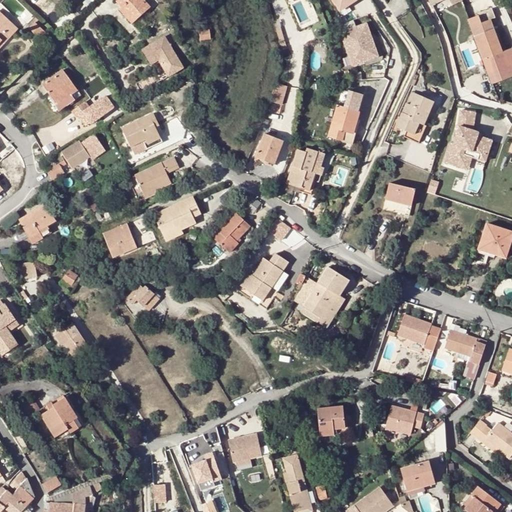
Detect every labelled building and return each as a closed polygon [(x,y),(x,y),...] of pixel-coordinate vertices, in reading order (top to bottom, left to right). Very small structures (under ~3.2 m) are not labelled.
[(144,0),(118,0),(117,2),(122,8),(120,10),(133,24),(151,7),(144,0)] [(333,0),(339,10),(354,0),(333,0)] [(461,1),(451,5),(454,10),(463,6),(461,1)] [(481,11),(483,20),(496,17),(494,9),(481,11)] [(0,48),(18,29),(0,12),(0,48)] [(473,33),(492,83),(511,75),(511,64),(506,66),(501,52),(490,20),(481,24),(478,16),(468,20),(473,33)] [(46,33),(35,23),(30,28),(41,39),(46,33)] [(371,53),(376,51),(366,23),(341,32),(352,65),(372,57),(371,53)] [(207,24),(202,24),(203,30),(199,30),(200,40),(209,39),(207,24)] [(164,35),(142,49),(152,63),(159,59),(161,57),(163,61),(161,62),(169,75),(184,66),(164,35)] [(506,66),(511,64),(511,48),(501,52),(506,66)] [(63,71),(44,84),(58,104),(56,106),(60,111),(75,100),(72,96),(78,92),(63,71)] [(152,74),(137,84),(142,92),(157,83),(152,74)] [(352,92),(343,89),(329,136),(353,144),(356,134),(354,133),(361,111),(359,110),(365,88),(353,88),(352,92)] [(285,93),(273,89),(270,101),(277,103),(282,104),(285,93)] [(81,96),(78,92),(72,96),(75,100),(81,96)] [(434,102),(415,93),(410,105),(406,103),(404,108),(407,109),(406,114),(402,112),(396,126),(407,131),(414,134),(419,124),(423,125),(434,102)] [(115,107),(107,96),(90,108),(86,102),(74,111),(78,117),(80,115),(84,112),(92,123),(92,124),(115,107)] [(478,155),(483,139),(476,136),(470,135),(471,131),(474,113),(459,111),(456,126),(458,126),(451,145),(449,145),(443,163),(458,168),(464,150),(478,155)] [(84,112),(80,115),(88,126),(92,123),(84,112)] [(154,114),(150,115),(156,127),(159,126),(154,114)] [(150,115),(123,128),(131,146),(135,154),(147,149),(162,142),(156,127),(150,115)] [(414,134),(407,131),(404,136),(419,142),(426,126),(423,125),(419,124),(414,134)] [(108,132),(105,126),(89,136),(93,142),(108,132)] [(256,156),(260,158),(274,164),(283,141),(279,139),(273,137),(267,135),(265,134),(256,156)] [(491,141),(483,139),(478,155),(464,150),(458,168),(466,170),(470,158),(484,162),(491,141)] [(80,142),(63,153),(73,168),(89,158),(80,142)] [(298,149),(288,183),(309,190),(314,173),(311,172),(317,152),(311,150),(307,148),(306,152),(298,149)] [(309,190),(288,183),(287,187),(311,195),(317,174),(321,175),(323,167),(320,166),(323,154),(317,152),(311,172),(314,173),(309,190)] [(153,187),(155,191),(171,183),(166,173),(180,167),(175,157),(136,175),(143,192),(153,187)] [(63,161),(48,171),(53,180),(64,173),(61,168),(66,165),(63,161)] [(414,190),(390,184),(386,200),(410,206),(414,190)] [(153,187),(143,192),(145,195),(155,191),(153,187)] [(250,196),(242,205),(252,213),(260,204),(250,196)] [(193,197),(154,215),(166,241),(184,233),(182,230),(196,223),(194,217),(201,214),(193,197)] [(39,231),(48,226),(56,222),(46,205),(20,219),(34,243),(51,234),(49,230),(41,234),(39,231)] [(236,241),(239,238),(250,227),(235,212),(212,236),(229,252),(238,243),(236,241)] [(127,223),(104,234),(112,252),(122,247),(124,253),(138,247),(127,223)] [(511,237),(511,232),(486,224),(479,249),(505,257),(511,237)] [(50,229),(48,226),(39,231),(41,234),(49,230),(50,229)] [(114,257),(124,253),(122,247),(112,252),(114,257)] [(250,273),(241,286),(263,301),(288,262),(275,253),(269,262),(263,258),(252,275),(250,273)] [(24,265),(26,277),(26,278),(37,277),(34,262),(23,263),(24,265)] [(17,278),(26,277),(24,265),(15,266),(17,278)] [(337,294),(339,296),(348,281),(327,267),(317,284),(309,297),(303,306),(302,306),(303,307),(325,321),(335,304),(332,302),(337,294)] [(185,268),(181,273),(190,279),(193,274),(185,268)] [(76,276),(69,272),(64,280),(71,284),(76,276)] [(295,301),(303,306),(309,297),(317,284),(308,278),(295,301)] [(137,299),(144,306),(154,294),(145,286),(143,288),(140,285),(126,299),(133,304),(137,299)] [(159,299),(154,294),(144,306),(149,310),(159,299)] [(345,299),(339,296),(337,294),(332,302),(335,304),(325,321),(303,307),(300,312),(327,328),(345,299)] [(0,351),(2,354),(18,344),(9,331),(7,327),(16,321),(5,304),(0,306),(0,351)] [(431,356),(440,329),(431,325),(432,323),(404,314),(397,334),(410,339),(409,343),(424,348),(422,353),(431,356)] [(19,325),(16,321),(7,327),(9,331),(19,325)] [(73,324),(55,335),(62,346),(64,344),(74,360),(82,355),(79,350),(87,345),(73,324)] [(477,339),(451,330),(445,349),(470,358),(465,375),(474,378),(485,345),(476,342),(477,339)] [(407,348),(422,353),(424,348),(409,343),(407,348)] [(79,350),(82,355),(86,360),(93,354),(87,345),(79,350)] [(511,349),(509,349),(502,371),(511,373),(511,349)] [(66,425),(77,418),(65,398),(54,405),(53,405),(55,407),(50,410),(42,415),(55,437),(68,429),(66,425)] [(32,400),(24,404),(33,419),(40,415),(32,400)] [(46,405),(50,410),(55,407),(53,405),(54,405),(52,402),(46,405)] [(391,404),(385,427),(410,433),(412,425),(420,427),(424,413),(391,404)] [(343,406),(317,408),(320,436),(334,435),(334,430),(345,428),(343,406)] [(81,426),(77,418),(66,425),(68,429),(71,432),(81,426)] [(486,424),(479,419),(470,431),(476,436),(480,432),(486,436),(485,438),(497,448),(509,457),(511,453),(511,433),(497,422),(491,430),(485,425),(486,424)] [(446,449),(444,423),(435,430),(436,451),(446,450),(446,449)] [(480,432),(476,436),(495,451),(497,448),(485,438),(486,436),(480,432)] [(262,455),(256,433),(228,440),(230,448),(233,462),(236,461),(251,458),(262,455)] [(199,483),(223,475),(214,450),(206,453),(207,457),(192,463),(199,483)] [(299,486),(305,484),(297,454),(283,458),(287,472),(284,473),(294,511),(295,511),(308,509),(303,490),(300,491),(299,486)] [(407,491),(424,486),(435,483),(429,460),(401,468),(407,491)] [(28,503),(34,497),(31,489),(23,472),(14,481),(20,486),(12,495),(30,511),(33,509),(33,508),(28,503)] [(57,477),(43,485),(47,492),(61,485),(57,477)] [(55,500),(55,503),(73,504),(86,505),(86,498),(92,496),(100,487),(98,483),(79,491),(55,500)] [(308,509),(295,511),(308,511),(312,511),(305,484),(299,486),(300,491),(303,490),(308,509)] [(324,485),(317,487),(320,498),(327,496),(324,485)] [(361,511),(360,511),(382,511),(394,504),(381,485),(355,504),(361,511)] [(424,486),(407,491),(408,495),(425,490),(424,486)] [(501,503),(479,486),(472,495),(475,497),(466,509),(468,511),(491,511),(493,510),(495,511),(501,503)] [(0,502),(5,507),(10,511),(29,511),(30,511),(12,495),(7,490),(2,487),(0,488),(0,502)] [(423,511),(441,510),(440,500),(433,500),(432,494),(421,495),(423,511)] [(475,497),(472,495),(462,507),(466,509),(475,497)] [(409,501),(406,501),(401,503),(402,507),(408,511),(410,511),(413,511),(409,501)] [(493,510),(491,511),(498,511),(504,506),(501,503),(495,511),(493,510)]
